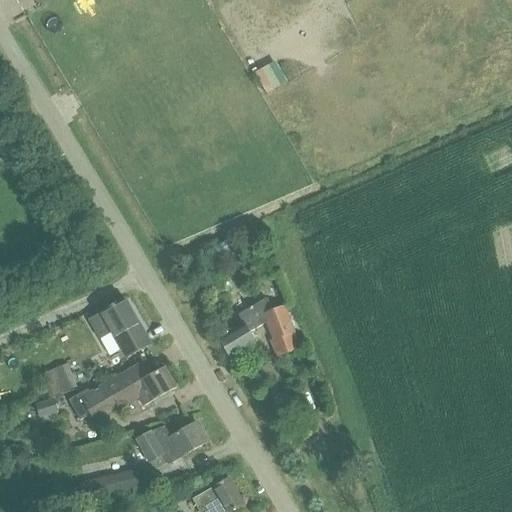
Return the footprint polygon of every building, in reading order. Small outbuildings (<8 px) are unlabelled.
[(261,68),(270,92),(291,84),(282,60),(261,68)] [(218,258),(233,251),(228,241),(213,249),(218,258)] [(285,305),(271,310),(264,299),(239,314),(244,322),(218,337),(229,356),(256,341),(250,330),(268,320),(274,338),(272,339),(277,354),(298,347),(293,332),(294,331),(285,305)] [(150,348),(125,303),(98,318),(92,322),(102,340),(114,333),(129,360),(150,348)] [(119,409),(139,397),(142,401),(147,410),(153,406),(179,390),(167,370),(165,368),(148,378),(140,364),(91,394),(88,390),(70,401),(72,405),(81,421),(92,414),(94,418),(97,420),(101,420),(105,418),(106,415),(118,408),(119,409)] [(68,365),(45,374),(53,397),(77,388),(68,365)] [(209,445),(197,424),(172,439),(165,428),(151,433),(136,442),(151,466),(165,458),(171,467),(209,445)] [(88,500),(146,486),(142,469),(84,483),(88,500)] [(207,495),(194,502),(199,511),(235,511),(245,506),(231,481),(207,495)] [(187,487),(167,490),(169,501),(189,497),(187,487)]
